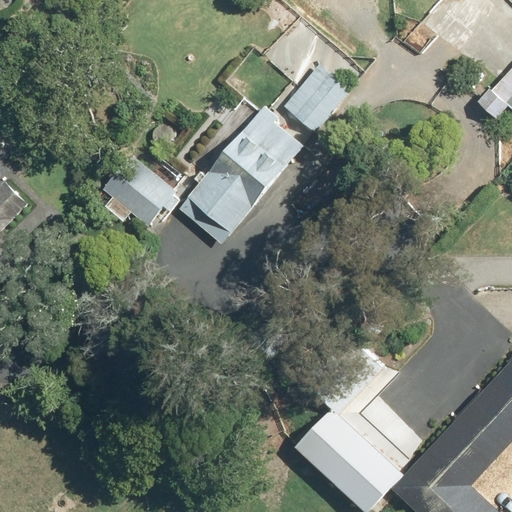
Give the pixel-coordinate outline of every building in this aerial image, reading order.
[(328,64),(292,104),(322,131),(358,90),(328,64)] [(510,109),(511,110),(511,74),(488,101),(504,116),(510,109)] [(230,243),(315,142),(273,107),(189,208),(230,243)] [(135,167),(129,163),(109,190),(157,225),(182,190),(140,160),(135,167)] [(0,192),(0,241),(34,205),(10,182),(0,192)] [(511,511),(511,364),(400,485),(430,511),(511,511)]
